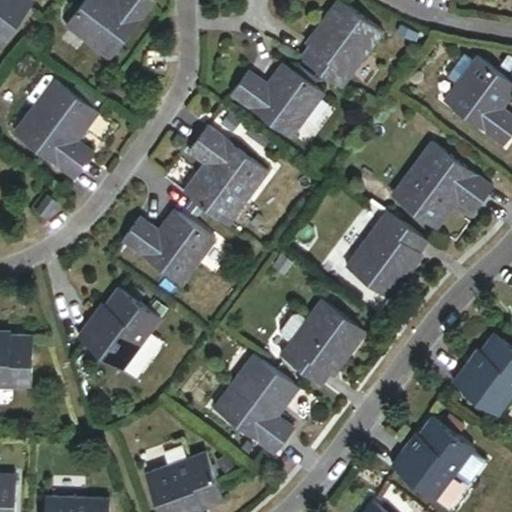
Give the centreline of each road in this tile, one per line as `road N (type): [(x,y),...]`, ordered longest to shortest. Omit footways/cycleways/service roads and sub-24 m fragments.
road 1 (residential): [(511,242),(437,315),(314,481),(279,511)]
road 2 (residential): [(0,270),(36,257),(83,220),(182,90),(191,67),(189,0)]
